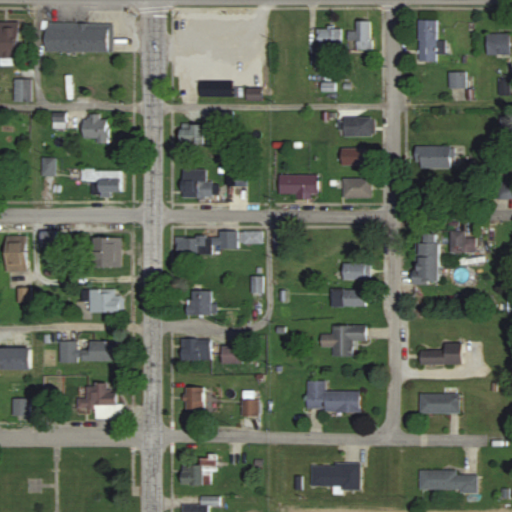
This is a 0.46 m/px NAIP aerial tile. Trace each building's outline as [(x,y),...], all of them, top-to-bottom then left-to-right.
[(448,55),(448,41),(439,41),(440,21),(422,20),(421,62),(439,62),(439,55),(448,55)] [(374,50),(374,22),(359,21),(359,31),(350,31),(350,41),(359,41),(359,50),(374,50)] [(89,24),(48,23),(48,52),(114,53),(115,26),(89,26),(89,24)] [(21,24),(2,24),(3,60),(22,60),(21,24)] [(343,29),(320,29),(320,47),(344,46),(343,29)] [(490,55),(511,54),(511,33),(490,34),(490,55)] [(313,66),(327,65),(327,49),(313,49),(313,66)] [(469,72),(452,72),(452,89),(469,89),(469,72)] [(35,103),(35,80),(17,79),(16,102),(35,103)] [(248,101),(264,101),(264,89),(249,88),(248,101)] [(201,90),(202,98),(244,97),(244,89),(201,90)] [(86,139),(99,139),(99,144),(111,144),(112,118),(87,117),(86,139)] [(68,118),(55,118),(55,129),(68,129),(68,118)] [(376,137),(376,118),(346,118),(346,137),(376,137)] [(215,144),(215,126),(184,125),(184,144),(215,144)] [(420,170),(455,169),(454,145),(420,146),(420,170)] [(344,148),(345,166),(370,165),(369,148),(344,148)] [(44,176),(58,176),(58,159),(44,158),(44,176)] [(185,198),(225,198),(225,184),(210,184),(210,170),(185,169),(185,198)] [(125,193),(124,170),(84,171),(84,182),(103,182),(103,198),(114,198),(114,193),(125,193)] [(321,175),(281,176),(282,196),(299,195),(299,198),(321,198),(321,175)] [(345,179),(345,199),(374,198),(374,178),(345,179)] [(265,245),(265,231),(222,232),(222,237),(180,237),(180,255),(216,255),(215,249),(241,249),(241,245),(265,245)] [(468,231),(453,231),(453,254),(479,253),(478,238),(468,239),(468,231)] [(44,232),(45,249),(61,249),(60,232),(44,232)] [(125,238),(97,239),(98,269),(125,269),(125,238)] [(29,243),(9,244),(9,273),(30,272),(29,243)] [(345,280),(372,281),(372,264),(346,263),(345,280)] [(266,277),(253,276),(253,293),(265,294),(266,277)] [(21,303),(34,303),(33,288),(21,288),(21,303)] [(93,290),(94,314),(126,313),(125,297),(119,297),(118,289),(93,290)] [(333,306),(368,307),(369,290),(334,289),(333,306)] [(214,305),(215,291),(195,291),(194,300),(190,300),(190,316),(220,316),(221,305),(214,305)] [(324,348),(335,348),(335,358),(358,357),(358,341),(369,341),(369,326),(335,326),(335,335),(324,335),(324,348)] [(214,346),(201,346),(201,339),(183,339),(184,361),(214,361),(214,346)] [(121,361),(121,341),(92,342),(92,350),(84,350),(85,362),(121,361)] [(82,342),(62,342),(62,363),(82,364),(82,342)] [(423,351),(423,365),(465,364),(464,344),(447,344),(447,350),(423,351)] [(246,364),(245,346),(224,347),(225,365),(246,364)] [(2,371),(33,371),(33,349),(2,349),(2,371)] [(309,411),(363,412),(363,392),(328,391),(328,382),(310,381),(309,411)] [(126,420),(126,405),(119,405),(119,393),(111,393),(110,385),(89,386),(89,398),(79,399),(79,411),(98,410),(98,420),(126,420)] [(188,410),(206,410),(207,388),(189,387),(188,410)] [(245,417),(262,417),(261,398),(256,398),(256,392),(244,392),(245,417)] [(422,414),(462,414),(462,394),(422,394),(422,414)] [(33,416),(33,399),(15,399),(15,417),(33,416)] [(220,455),(211,454),(211,459),(203,459),(203,466),(185,466),(185,486),(207,487),(207,472),(220,473),(220,455)] [(314,465),(314,487),(344,486),(344,491),(364,490),(363,464),(314,465)] [(459,475),(459,471),(422,470),(422,490),(464,490),(464,494),(480,494),(481,475),(459,475)] [(223,506),(223,496),(203,497),(203,505),(185,505),(185,511),(203,511),(204,511),(212,511),(212,507),(223,506)]
